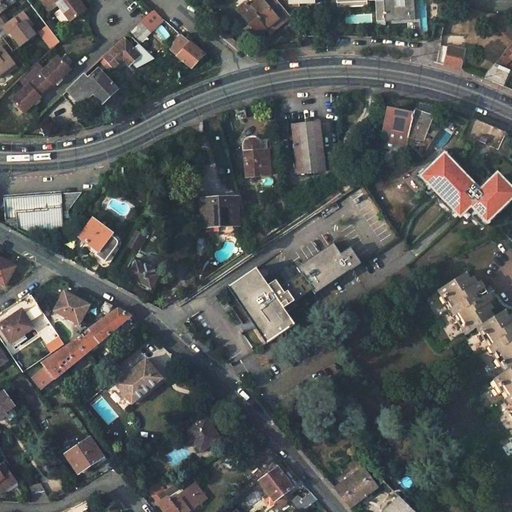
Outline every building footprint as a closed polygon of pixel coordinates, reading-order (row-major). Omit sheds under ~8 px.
[(0,0),(0,11),(4,9),(12,3),(9,0),(0,0)] [(58,6),(70,22),(85,10),(77,0),(43,0),(41,2),(49,12),(58,6)] [(242,14),(259,34),(266,28),(270,33),(290,16),(276,0),(249,0),(240,8),(244,13),(242,14)] [(385,25),(414,24),(412,0),(384,0),(384,5),(376,5),(376,7),(377,27),(385,27),(385,25)] [(0,21),(9,15),(4,9),(0,11),(0,21)] [(9,15),(0,21),(0,30),(13,21),(9,15)] [(7,36),(12,42),(17,49),(33,37),(27,29),(22,24),(26,21),(20,15),(13,21),(0,30),(0,34),(3,39),(7,36)] [(147,24),(143,20),(135,27),(139,31),(140,31),(147,24)] [(511,41),(511,23),(499,29),(510,44),(511,41)] [(436,25),(433,38),(441,39),(443,27),(436,25)] [(59,41),(48,26),(39,33),(51,49),(59,41)] [(133,37),(139,31),(135,27),(129,33),(133,37)] [(133,37),(129,33),(103,58),(112,68),(123,58),(129,64),(139,55),(127,43),(133,37)] [(175,45),(171,51),(191,68),(203,54),(189,42),(180,35),(173,43),(175,45)] [(3,39),(8,45),(12,42),(7,36),(3,39)] [(464,51),(439,45),(435,63),(459,70),(464,51)] [(0,75),(3,73),(6,76),(15,69),(0,49),(0,75)] [(61,78),(70,70),(59,57),(44,70),(37,62),(27,71),(45,90),(52,84),(53,86),(56,83),(61,78)] [(112,68),(103,58),(100,61),(109,71),(112,68)] [(504,61),(498,58),(494,63),(502,67),(504,61)] [(503,86),(509,73),(491,66),(482,77),(503,86)] [(26,87),(12,100),(24,113),(33,104),(38,99),(41,97),(39,95),(45,90),(27,71),(19,79),(26,87)] [(84,76),(69,90),(81,103),(93,92),(102,102),(116,89),(99,71),(88,80),(84,76)] [(407,136),(407,137),(408,138),(409,134),(422,137),(430,117),(425,114),(427,103),(425,103),(416,101),(414,113),(388,109),(383,131),(407,136)] [(319,123),(290,125),(294,174),(323,171),(319,123)] [(488,138),(481,136),(479,141),(485,144),(488,138)] [(243,152),(245,178),(268,176),(266,151),(258,151),(258,148),(256,142),(253,140),(248,140),(245,143),(245,152),(243,152)] [(504,195),(511,188),(504,181),(502,183),(495,175),(479,191),(472,183),(470,185),(455,170),(460,165),(444,148),(419,172),(434,188),(439,182),(443,186),(440,189),(450,200),(448,202),(459,214),(476,198),(481,203),(475,209),(486,220),(508,199),(504,195)] [(254,213),(247,188),(238,189),(245,214),(254,213)] [(81,189),(3,197),(5,221),(29,235),(58,232),(57,226),(63,226),(62,212),(66,211),(81,189)] [(233,200),(201,201),(202,226),(234,225),(233,200)] [(270,223),(265,210),(256,214),(258,218),(255,219),(256,223),(259,222),(261,226),(270,223)] [(93,218),(79,236),(97,250),(95,254),(105,261),(117,245),(117,244),(118,243),(118,242),(118,241),(117,240),(117,239),(116,238),(115,238),(112,236),(114,234),(93,218)] [(135,231),(127,245),(136,250),(144,236),(135,231)] [(333,242),(296,267),(300,272),(311,288),(314,293),(360,262),(345,240),(336,246),(333,242)] [(0,258),(0,283),(6,286),(16,267),(0,258)] [(136,288),(139,284),(152,291),(163,273),(157,270),(158,268),(156,267),(156,266),(156,265),(156,264),(156,263),(155,261),(154,260),(152,259),(151,259),(150,259),(148,260),(147,261),(145,260),(144,262),(135,258),(124,276),(130,280),(128,283),(136,288)] [(275,280),(268,284),(256,266),(227,286),(266,342),(294,323),(283,307),(311,288),(300,272),(279,286),(275,280)] [(511,404),(511,312),(509,315),(506,308),(494,316),(490,309),(495,306),(475,275),(470,278),(465,271),(438,289),(466,334),(478,327),(506,371),(495,378),(511,404)] [(89,305),(65,292),(54,311),(78,324),(89,305)] [(112,305),(106,301),(102,309),(108,312),(112,305)] [(45,367),(38,372),(47,385),(132,315),(118,308),(88,330),(90,333),(85,337),(82,334),(41,362),(45,367)] [(0,323),(0,327),(10,343),(34,327),(22,309),(0,323)] [(125,384),(141,403),(155,391),(149,384),(160,375),(147,359),(129,374),(132,378),(125,384)] [(0,389),(0,420),(7,415),(6,414),(15,407),(2,389),(0,389)] [(185,429),(200,453),(221,440),(206,416),(185,429)] [(103,458),(90,438),(64,455),(77,475),(103,458)] [(0,466),(0,493),(18,482),(5,463),(0,466)] [(334,488),(350,507),(377,483),(361,464),(334,488)] [(292,487),(277,466),(258,481),(274,501),(292,487)] [(163,491),(164,490),(158,482),(147,490),(153,497),(163,491)] [(207,499),(195,483),(189,488),(194,494),(197,492),(204,501),(207,499)] [(30,487),(32,495),(27,496),(32,502),(49,502),(41,486),(30,487)] [(194,494),(189,488),(181,493),(179,491),(169,499),(163,491),(153,497),(163,511),(189,511),(204,501),(197,492),(194,494)] [(317,500),(311,492),(304,498),(298,495),(292,499),(302,511),(317,500)] [(415,511),(398,494),(383,510),(384,511),(415,511)]
